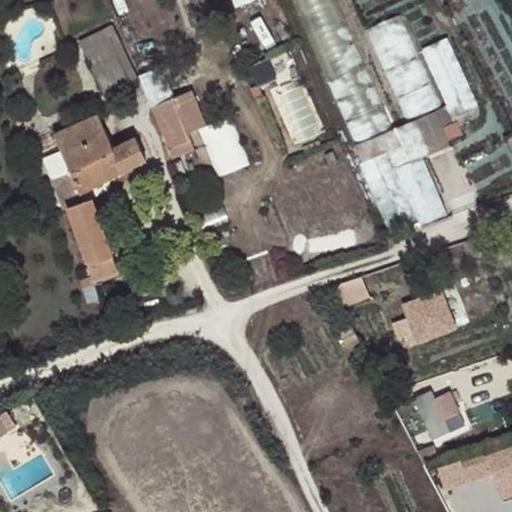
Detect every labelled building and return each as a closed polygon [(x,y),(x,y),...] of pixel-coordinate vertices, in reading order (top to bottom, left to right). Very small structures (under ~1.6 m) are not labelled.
[(387,67),(420,55),(405,12),(372,24),(387,67)] [(82,42),(104,95),(129,85),(116,53),(125,49),(116,28),(82,42)] [(449,38),(421,50),(452,119),(479,107),(449,38)] [(116,53),(129,85),(138,81),(125,49),(116,53)] [(146,93),(152,109),(175,100),(163,68),(140,77),(146,93)] [(175,100),(152,109),(171,160),(194,152),(185,127),(178,109),(175,100)] [(178,109),(185,127),(196,123),(189,105),(178,109)] [(444,128),(436,111),(355,146),(362,163),(359,164),(390,234),(419,223),(420,226),(447,216),(421,157),(450,145),(448,141),(463,134),(457,122),(444,128)] [(98,116),(53,136),(60,151),(61,152),(105,133),(98,116)] [(53,181),(63,210),(69,209),(69,208),(76,205),(73,197),(79,194),(88,189),(105,180),(94,159),(113,151),(112,148),(105,133),(61,152),(69,172),(70,174),(53,181)] [(134,137),(112,148),(113,151),(94,159),(105,180),(145,161),(134,137)] [(43,158),(51,182),(53,181),(70,174),(69,172),(61,152),(60,151),(43,158)] [(172,164),(181,187),(188,185),(178,162),(172,164)] [(69,208),(69,209),(87,265),(95,262),(100,275),(115,269),(110,257),(91,200),(76,205),(69,208)] [(443,287),(404,304),(423,345),(461,328),(443,287)] [(418,397),(433,438),(469,425),(454,384),(418,397)] [(3,414),(0,415),(0,436),(12,429),(3,414)] [(504,500),(511,496),(511,443),(503,447),(497,433),(434,458),(447,490),(493,472),(504,500)]
